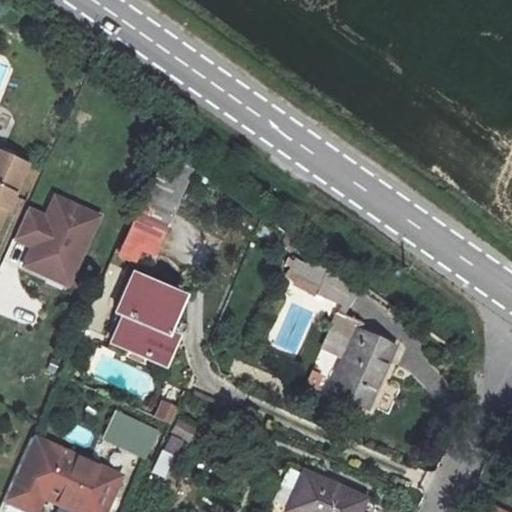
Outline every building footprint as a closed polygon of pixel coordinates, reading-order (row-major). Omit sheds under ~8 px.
[(0,216),(23,162),(0,152),(0,216)] [(43,221),(25,213),(12,242),(30,250),(22,269),(44,279),(48,270),(70,280),(96,220),(53,200),(43,221)] [(48,270),(44,279),(66,289),(70,280),(48,270)] [(172,301),(128,278),(107,321),(114,325),(103,352),(152,373),(169,337),(157,334),(172,301)] [(387,357),(348,334),(314,404),(357,423),(387,357)] [(158,402),(154,420),(171,424),(176,406),(158,402)] [(416,449),(432,415),(413,405),(396,439),(416,449)] [(100,440),(144,460),(158,430),(114,411),(100,440)] [(166,477),(179,440),(166,436),(153,473),(166,477)] [(102,511),(114,487),(26,444),(0,500),(0,511),(32,511),(36,506),(49,511),(102,511)] [(295,484),(279,476),(264,511),(357,511),(359,509),(297,478),(295,484)]
